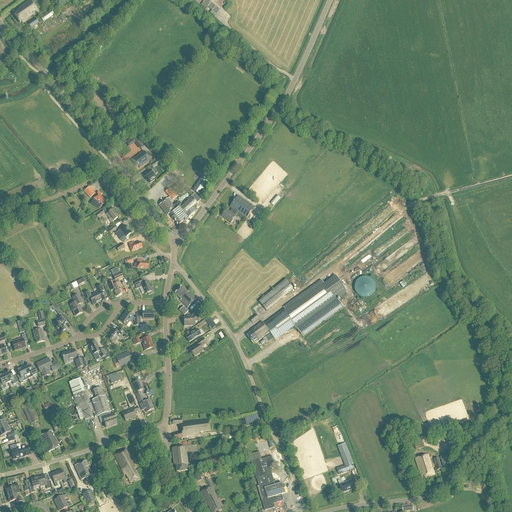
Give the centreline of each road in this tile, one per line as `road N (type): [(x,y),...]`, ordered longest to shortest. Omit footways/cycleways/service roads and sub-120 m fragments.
road 1 (tertiary): [(174,244),(277,110),(329,0)]
road 2 (residential): [(298,511),(283,449),(239,349),(172,266)]
road 3 (unclassified): [(511,416),(489,427),(435,493),(325,511)]
road 4 (residential): [(0,475),(165,429)]
road 5 (residential): [(173,258),(157,250),(103,181),(119,160)]
road 6 (tertiary): [(165,429),(165,302)]
